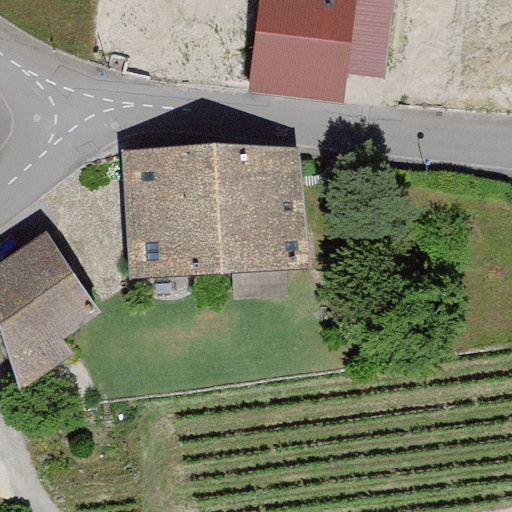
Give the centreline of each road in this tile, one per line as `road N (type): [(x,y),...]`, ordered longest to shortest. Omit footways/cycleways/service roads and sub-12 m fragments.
road 1 (residential): [(511,144),(86,97)]
road 2 (residential): [(86,97),(45,155),(0,194)]
